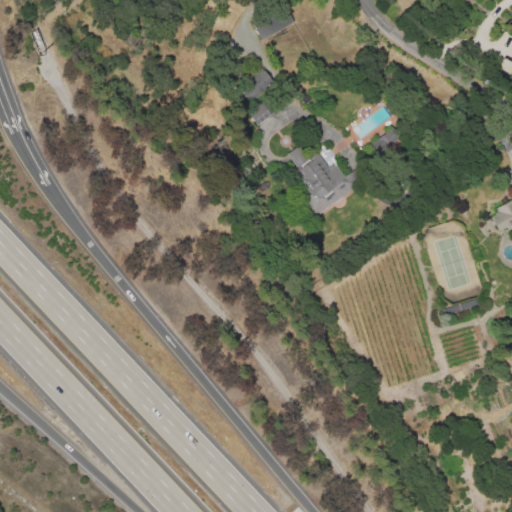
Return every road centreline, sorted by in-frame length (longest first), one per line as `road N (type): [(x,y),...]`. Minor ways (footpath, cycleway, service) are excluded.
road 1 (motorway): [(314,511),(49,189)]
road 2 (motorway): [(258,511),(0,242)]
road 3 (motorway): [(0,321),(180,511)]
road 4 (residential): [(511,116),(391,36),(358,0)]
road 5 (motorway): [(0,390),(138,511)]
